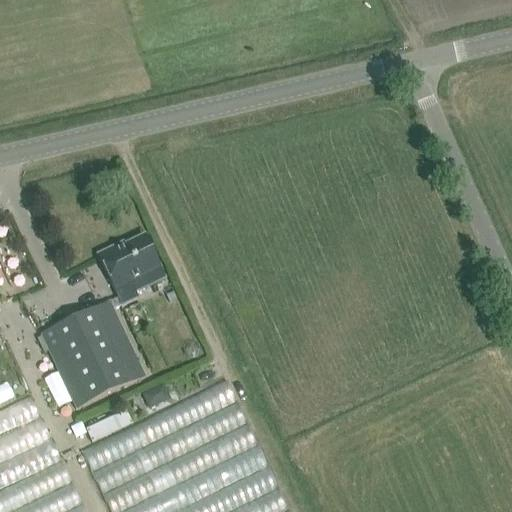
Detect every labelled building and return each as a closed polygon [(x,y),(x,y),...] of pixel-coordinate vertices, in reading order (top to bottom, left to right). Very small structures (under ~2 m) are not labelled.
[(109,304),(41,337),(76,411),(145,378),(113,311),(137,299),(135,295),(165,281),(160,271),(144,238),(115,252),(113,250),(98,257),(118,300),(109,304)] [(89,277),(76,281),(81,298),(94,294),(89,277)] [(164,388),(145,396),(152,409),(170,400),(164,388)] [(291,511),(239,389),(91,451),(116,511),(291,511)] [(94,435),(100,450),(142,431),(135,417),(94,435)]
